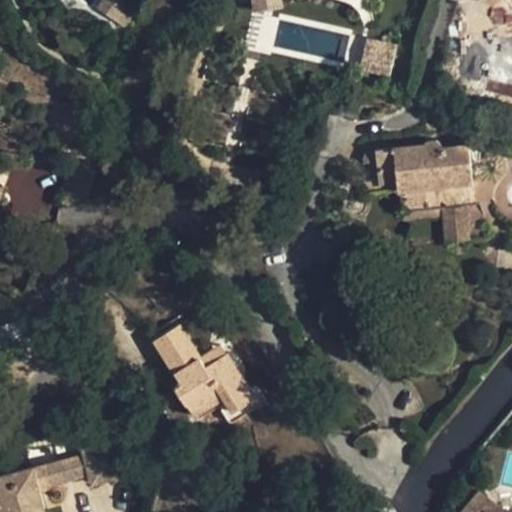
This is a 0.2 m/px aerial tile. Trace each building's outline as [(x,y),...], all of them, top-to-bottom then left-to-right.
[(104,0),(99,8),(127,28),(140,10),(131,3),(133,0),(104,0)] [(253,0),(235,0),(233,10),(250,15),(253,0)] [(331,85),(325,112),(357,120),(364,92),(331,85)] [(363,158),(366,185),(398,182),(398,190),(401,213),(443,208),(444,217),(446,243),(480,239),(487,237),(491,236),(492,233),(493,230),(480,206),(477,206),(471,144),(445,147),(443,145),(439,142),(437,141),(431,140),(429,141),(425,144),(369,150),(366,150),(364,153),(363,158)] [(94,158),(70,154),(67,166),(91,170),(94,158)] [(398,182),(366,185),(366,193),(398,190),(398,182)] [(443,208),(401,213),(401,220),(444,217),(443,208)] [(234,412),(256,398),(227,353),(207,366),(201,358),(180,324),(156,340),(182,380),(174,385),(186,403),(216,384),(225,397),(234,412)] [(207,366),(227,353),(221,345),(201,358),(207,366)] [(216,384),(186,403),(195,416),(225,397),(216,384)] [(85,454),(90,474),(92,483),(127,474),(118,439),(83,448),(85,454)] [(63,459),(68,479),(90,474),(85,454),(63,459)] [(45,511),(39,486),(68,479),(63,459),(0,475),(0,499),(1,504),(3,511),(45,511)] [(480,491),(461,511),(494,511),(498,506),(480,491)]
